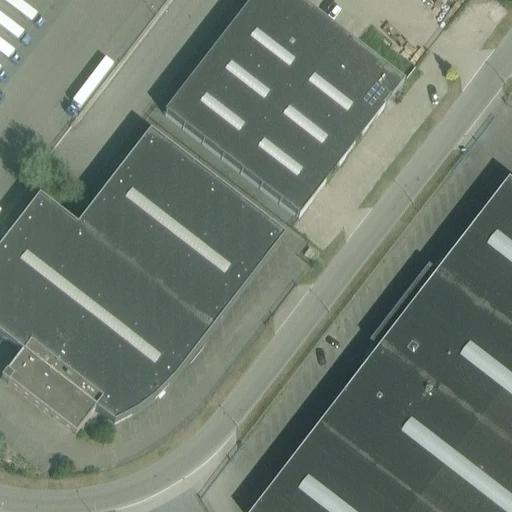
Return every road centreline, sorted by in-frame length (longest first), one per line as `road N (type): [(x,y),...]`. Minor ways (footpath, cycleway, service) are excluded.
road 1 (unclassified): [(0,500),(30,506),(104,499),(166,475),(197,449),(511,49)]
road 2 (unknown): [(228,511),(510,156)]
